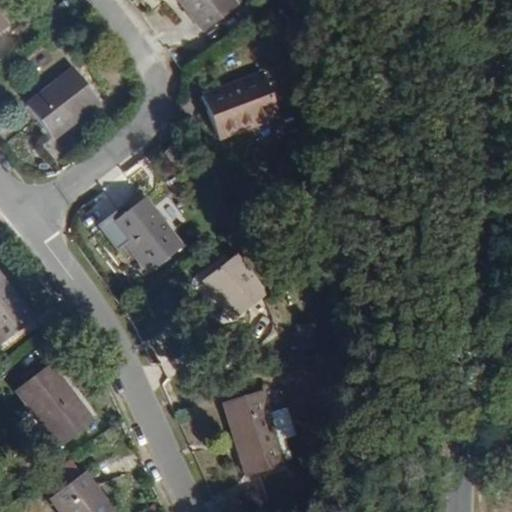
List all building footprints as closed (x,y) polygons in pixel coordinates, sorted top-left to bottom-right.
[(230,0),(180,0),(200,25),(230,0)] [(0,41),(0,58),(23,40),(15,30),(0,41)] [(98,101),(73,62),(24,100),(48,133),(69,119),(71,122),(98,101)] [(201,88),(212,125),(242,115),(244,122),(276,111),(262,68),(201,88)] [(242,115),(212,125),(214,131),(244,122),(242,115)] [(172,239),(137,191),(102,220),(138,266),(172,239)] [(257,289),(227,250),(196,274),(226,313),(257,289)] [(0,334),(29,313),(0,273),(0,334)] [(311,328),(294,328),(294,347),(311,348),(311,328)] [(45,359),(38,347),(4,374),(19,394),(4,407),(28,439),(77,406),(54,370),(48,373),(41,363),(45,359)] [(239,469),(278,456),(257,390),(217,403),(239,469)] [(40,480),(46,490),(72,470),(63,460),(40,480)] [(72,470),(46,490),(42,495),(55,511),(97,511),(105,506),(76,468),(72,470)]
